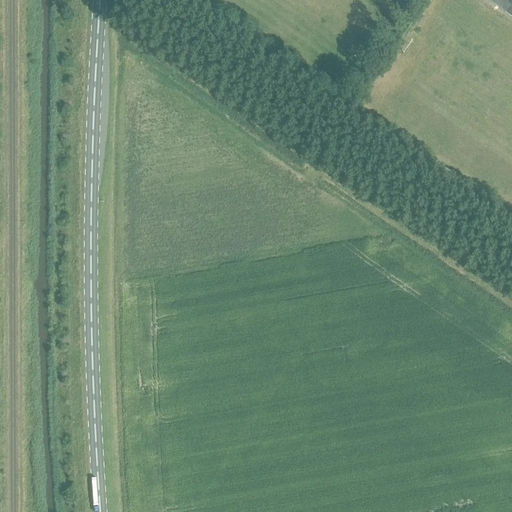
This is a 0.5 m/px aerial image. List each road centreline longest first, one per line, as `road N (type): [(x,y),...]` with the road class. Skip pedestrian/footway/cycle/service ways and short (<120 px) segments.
road 1 (primary): [(102,511),(92,291),(101,0)]
road 2 (track): [(511,302),(145,51),(149,0)]
